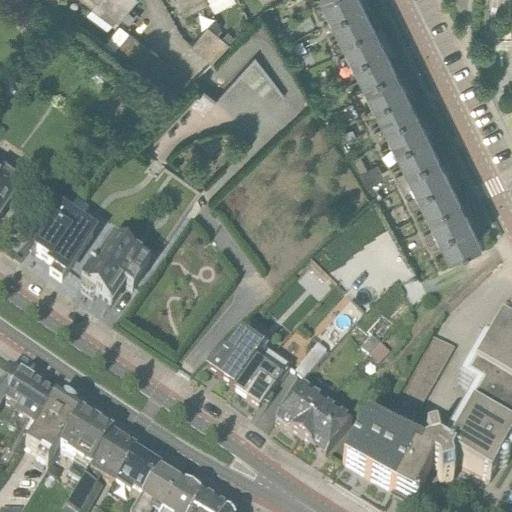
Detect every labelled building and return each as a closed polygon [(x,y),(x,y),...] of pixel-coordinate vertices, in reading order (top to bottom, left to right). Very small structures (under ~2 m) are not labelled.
[(93,0),(89,6),(90,6),(89,8),(112,25),(118,16),(119,16),(131,0),(93,0)] [(205,0),(173,0),(177,7),(182,16),(208,4),(205,0)] [(321,0),(326,9),(344,0),(321,0)] [(364,8),(360,0),(344,0),(326,9),(333,24),(364,8)] [(364,8),(333,24),(340,38),(371,23),(364,8)] [(133,16),(125,10),(120,17),(128,23),(133,16)] [(217,34),(222,30),(216,17),(207,26),(217,34)] [(379,37),(371,23),(340,38),(347,53),(379,37)] [(218,35),(207,26),(190,46),(201,55),(218,35)] [(218,35),(227,43),(231,38),(226,31),(218,35)] [(112,53),(124,62),(139,42),(128,33),(112,53)] [(201,55),(209,62),(210,63),(228,44),(227,43),(218,35),(201,55)] [(379,37),(347,53),(354,67),(386,52),(379,37)] [(139,42),(124,62),(133,70),(149,49),(139,42)] [(304,52),(300,43),(287,49),(291,58),(304,52)] [(133,70),(143,77),(159,57),(149,49),(133,70)] [(393,66),(386,52),(354,67),(361,82),(393,66)] [(400,81),(393,66),(361,82),(369,97),(400,81)] [(407,96),(400,81),(369,97),(376,111),(407,96)] [(414,110),(407,96),(376,111),(383,126),(414,110)] [(145,97),(136,107),(143,112),(151,102),(145,97)] [(383,126),(390,140),(422,125),(414,110),(383,126)] [(429,139),(422,125),(390,140),(397,155),(429,139)] [(429,139),(397,155),(404,169),(436,154),(429,139)] [(443,168),(436,154),(404,169),(411,184),(443,168)] [(443,168),(411,184),(418,199),(450,183),(443,168)] [(19,189),(17,187),(0,175),(0,220),(2,218),(3,219),(21,194),(17,191),(19,189)] [(457,197),(450,183),(418,199),(426,213),(457,197)] [(426,213),(433,228),(465,212),(457,197),(426,213)] [(49,275),(61,283),(92,238),(76,227),(82,219),(68,209),(35,256),(53,268),(49,275)] [(472,227),(465,212),(433,228),(440,242),(472,227)] [(472,227),(440,242),(447,256),(479,241),(478,239),(472,227)] [(83,295),(107,312),(123,288),(132,294),(149,269),(110,243),(81,285),(80,287),(80,288),(80,290),(80,291),(81,292),(81,294),(83,295)] [(481,394),(444,458),(452,464),(489,485),(496,472),(497,471),(494,469),(503,452),(507,454),(508,452),(507,452),(511,443),(511,412),(511,410),(511,408),(511,336),(499,329),(466,385),(481,394)] [(442,344),(431,338),(420,357),(431,363),(442,344)] [(361,351),(368,357),(379,346),(372,339),(361,351)] [(239,341),(224,360),(220,358),(215,366),(213,365),(206,374),(217,381),(217,382),(232,393),(259,355),(239,341)] [(431,363),(443,370),(454,351),(442,344),(431,363)] [(379,346),(368,357),(378,366),(388,354),(379,346)] [(293,375),(303,382),(325,354),(316,347),(293,375)] [(259,355),(232,393),(234,394),(235,393),(246,401),(245,402),(258,411),(262,414),(272,401),(268,398),(287,370),(268,357),(266,360),(259,355)] [(431,363),(420,357),(414,367),(436,380),(443,370),(431,363)] [(436,380),(414,367),(408,378),(430,391),(436,380)] [(0,409),(19,380),(8,373),(0,382),(0,409)] [(430,391),(408,378),(402,388),(424,401),(430,391)] [(0,409),(0,421),(8,427),(17,433),(4,453),(17,461),(23,451),(55,402),(32,388),(19,380),(0,409)] [(424,401),(402,388),(396,398),(418,412),(424,401)] [(287,432),(300,440),(323,406),(296,389),(275,422),(275,423),(288,432),(287,432)] [(396,398),(390,409),(412,422),(418,412),(396,398)] [(51,464),(58,453),(57,453),(79,418),(55,402),(23,451),(39,461),(41,458),(51,464)] [(324,456),(325,457),(351,425),(323,406),(300,440),(312,449),(324,457),(324,456)] [(412,422),(390,409),(383,420),(406,433),(412,422)] [(111,438),(79,418),(57,453),(58,453),(89,474),(111,439),(111,438)] [(422,455),(418,461),(362,428),(341,466),(409,504),(411,506),(431,471),(436,474),(439,485),(452,482),(449,469),(452,464),(444,458),(436,452),(432,441),(423,443),(426,454),(422,455)] [(88,475),(112,490),(135,454),(111,439),(89,474),(88,475)] [(161,472),(148,463),(135,455),(136,454),(135,454),(112,490),(113,490),(107,500),(126,511),(135,511),(159,475),(161,472)] [(61,473),(51,467),(46,475),(56,481),(61,473)] [(159,475),(135,511),(164,511),(179,488),(159,475)] [(65,511),(66,511),(88,511),(101,491),(84,480),(65,511)] [(196,511),(202,503),(202,502),(179,488),(164,511),(196,511)] [(216,511),(202,503),(196,511),(216,511)]
